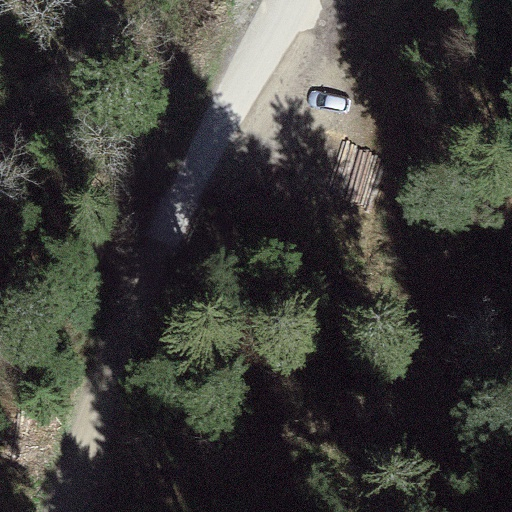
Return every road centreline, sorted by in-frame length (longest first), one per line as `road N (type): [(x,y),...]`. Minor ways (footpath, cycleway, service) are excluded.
road 1 (track): [(286,0),(187,192),(72,511)]
road 2 (track): [(82,486),(154,491),(396,472),(473,474),(511,491)]
road 3 (track): [(205,155),(349,67),(426,0)]
